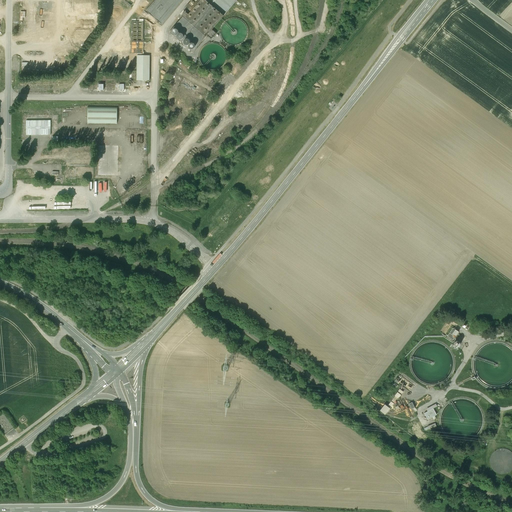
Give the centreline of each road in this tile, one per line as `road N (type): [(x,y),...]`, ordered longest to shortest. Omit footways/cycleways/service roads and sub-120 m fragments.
road 1 (secondary): [(146,341),(255,222),(432,0)]
road 2 (motorway): [(124,404),(130,441),(120,484),(92,503),(48,511)]
road 3 (track): [(0,448),(83,382),(74,356),(52,343)]
